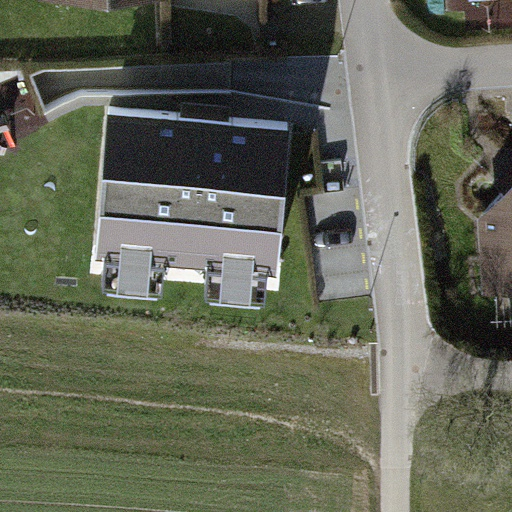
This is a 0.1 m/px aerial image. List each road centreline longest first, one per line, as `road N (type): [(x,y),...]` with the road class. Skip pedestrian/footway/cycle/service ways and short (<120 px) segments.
road 1 (residential): [(397,511),(399,276),(374,73)]
road 2 (residential): [(511,65),(374,73)]
